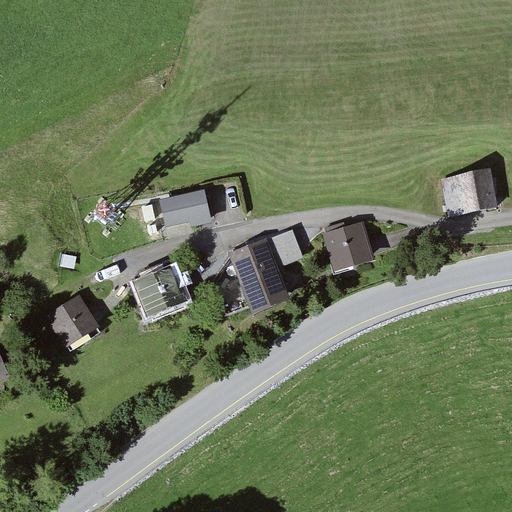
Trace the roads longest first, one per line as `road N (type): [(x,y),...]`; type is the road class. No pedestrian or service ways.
road 1 (track): [(511,216),(447,228),(355,210),(256,225),(92,274),(13,323)]
road 2 (tertiary): [(511,267),(360,310),(301,341),(62,511)]
